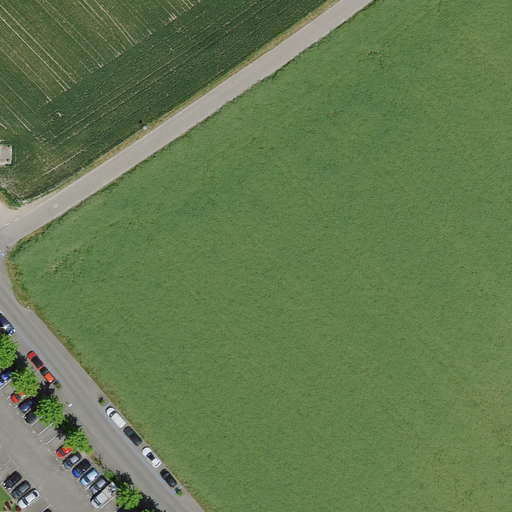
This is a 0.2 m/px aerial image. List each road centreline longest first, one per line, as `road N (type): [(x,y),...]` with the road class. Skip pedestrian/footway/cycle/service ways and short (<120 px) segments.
road 1 (residential): [(356,0),(0,240)]
road 2 (residential): [(192,511),(0,292)]
